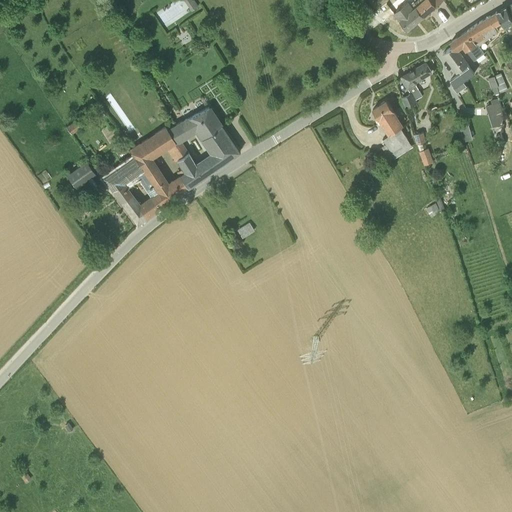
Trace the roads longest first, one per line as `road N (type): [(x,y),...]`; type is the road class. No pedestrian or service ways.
road 1 (unclassified): [(0,380),(139,232),(379,75),(391,48)]
road 2 (tertiary): [(391,48),(417,47),(500,0)]
